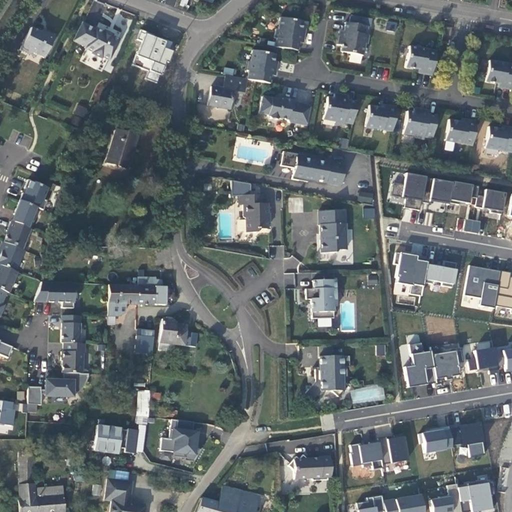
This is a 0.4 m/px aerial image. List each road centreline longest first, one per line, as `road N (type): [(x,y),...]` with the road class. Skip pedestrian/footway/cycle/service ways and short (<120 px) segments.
road 1 (residential): [(180,256),(180,97),(200,30)]
road 2 (residential): [(318,425),(511,392)]
road 3 (unclassified): [(246,357),(247,415),(189,511)]
road 4 (residential): [(312,69),(450,94)]
road 5 (residential): [(385,228),(511,251)]
